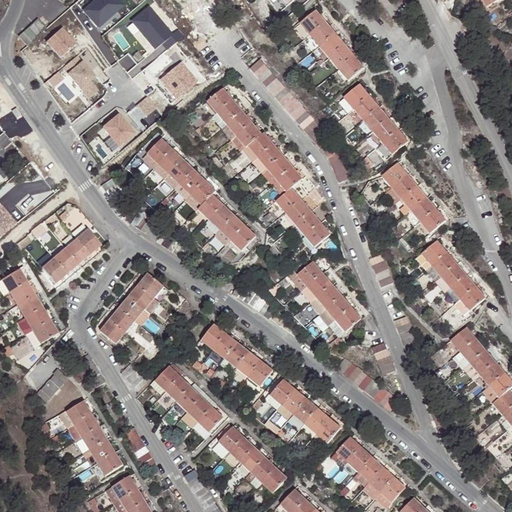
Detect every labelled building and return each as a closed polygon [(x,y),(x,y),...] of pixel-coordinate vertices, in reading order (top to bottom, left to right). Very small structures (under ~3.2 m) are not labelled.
[(299,22),(310,35),(326,22),(315,9),(299,22)] [(18,40),(26,49),(30,45),(35,41),(40,37),(44,33),(48,29),(39,20),(35,24),(31,28),(26,32),(22,36),(18,40)] [(326,22),(310,35),(320,46),(335,33),(326,22)] [(335,33),(320,46),(330,58),(345,45),(335,33)] [(330,58),(339,68),(354,56),(345,45),(330,58)] [(354,56),(339,68),(349,80),(364,68),(354,56)] [(337,177),(339,183),(351,177),(349,172),(346,166),(343,160),(340,154),(337,148),(333,143),(329,138),(324,133),(320,129),(316,124),(312,119),(308,114),(303,109),(299,105),(296,101),(292,96),(288,91),(283,86),(279,81),(273,74),(268,68),(264,64),(259,59),(249,67),(254,72),(258,77),(263,83),(268,89),(273,95),(277,100),(282,105),(286,109),(289,113),(293,118),(297,123),(302,128),(306,133),(310,137),(314,142),(318,147),(322,152),(326,157),(329,160),(331,165),(334,171),(337,177)] [(361,84),(346,97),(356,109),(371,96),(361,84)] [(208,103),(217,114),(232,102),(223,91),(208,103)] [(371,96),(356,109),(365,120),(380,107),(371,96)] [(232,102),(217,114),(227,125),(242,112),(232,102)] [(380,107),(365,120),(375,132),(390,119),(380,107)] [(227,125),(236,136),(251,123),(242,112),(227,125)] [(217,114),(213,118),(222,129),(227,125),(217,114)] [(375,132),(384,143),(400,130),(390,119),(375,132)] [(246,147),(250,144),(261,134),(251,123),(236,136),(246,147)] [(222,129),(221,129),(231,140),(236,136),(227,125),(222,129)] [(394,155),(409,141),(400,130),(384,143),(394,155)] [(250,144),(260,155),(275,143),(265,131),(261,134),(250,144)] [(147,154),(158,164),(171,150),(160,140),(147,154)] [(260,155),(269,166),(284,154),(275,143),(260,155)] [(246,147),(245,148),(254,160),(260,155),(250,144),(246,147)] [(169,174),(182,160),(171,150),(158,164),(169,174)] [(269,166),(279,177),(294,165),(284,154),(269,166)] [(254,160),(263,171),(269,166),(260,155),(254,160)] [(169,174),(180,184),(193,170),(182,160),(169,174)] [(383,175),(393,187),(408,174),(398,163),(383,175)] [(154,169),(165,179),(169,174),(158,164),(154,169)] [(289,189),(294,186),(304,176),(294,165),(279,177),(289,189)] [(269,166),(263,171),(273,183),(279,177),(269,166)] [(193,170),(180,184),(191,194),(204,180),(193,170)] [(169,174),(165,179),(176,189),(180,184),(169,174)] [(408,174),(393,187),(403,199),(418,187),(408,174)] [(279,177),(273,183),(282,195),(289,189),(279,177)] [(120,212),(124,217),(134,209),(130,204),(127,200),(122,194),(119,188),(115,183),(112,179),(101,186),(104,191),(108,196),(112,201),(116,207),(120,212)] [(201,204),(210,194),(214,190),(204,180),(191,194),(201,204)] [(180,184),(176,189),(186,199),(191,194),(180,184)] [(387,192),(397,204),(403,199),(393,187),(387,192)] [(418,187),(403,199),(412,210),(428,198),(418,187)] [(274,202),(284,214),(299,201),(289,189),(282,195),(274,202)] [(191,194),(186,199),(197,209),(201,204),(191,194)] [(208,220),(222,204),(210,194),(201,204),(197,209),(208,220)] [(412,210),(422,222),(438,209),(428,198),(412,210)] [(294,225),(309,212),(299,201),(284,214),(294,225)] [(208,220),(219,230),(233,215),(222,204),(208,220)] [(0,206),(0,235),(1,236),(15,224),(0,206)] [(438,209),(422,222),(432,234),(448,221),(438,209)] [(319,223),(309,212),(294,225),(304,236),(319,223)] [(139,214),(130,225),(135,229),(139,233),(140,233),(146,237),(151,240),(157,243),(162,247),(166,250),(172,253),(177,256),(185,244),(180,241),(174,237),(170,235),(165,231),(159,228),(154,225),(148,221),(143,217),(139,214)] [(233,215),(219,230),(230,241),(244,225),(233,215)] [(319,223),(304,236),(314,249),(330,236),(319,223)] [(82,225),(71,235),(76,240),(87,231),(82,225)] [(256,236),(244,225),(230,241),(241,251),(256,236)] [(87,231),(76,240),(88,255),(99,245),(87,231)] [(88,255),(76,240),(64,250),(76,264),(88,255)] [(423,254),(433,265),(448,252),(439,241),(423,254)] [(64,250),(52,260),(65,274),(76,264),(64,250)] [(442,276),(457,263),(448,252),(433,265),(442,276)] [(379,280),(382,286),(393,282),(392,275),(389,267),(386,261),(383,254),(371,259),(373,265),(376,272),(379,280)] [(423,254),(418,258),(428,269),(433,265),(423,254)] [(42,268),(54,283),(65,274),(52,260),(42,268)] [(307,287),(323,274),(313,262),(298,275),(299,277),(307,287)] [(442,276),(452,287),(467,274),(457,263),(442,276)] [(433,265),(428,269),(437,280),(442,276),(433,265)] [(8,293),(25,283),(17,270),(0,280),(8,293)] [(307,287),(317,298),(332,285),(323,274),(307,287)] [(452,287),(461,298),(476,285),(467,274),(452,287)] [(146,275),(137,286),(154,299),(163,287),(146,275)] [(442,276),(437,280),(446,291),(452,287),(442,276)] [(0,280),(0,293),(2,297),(8,293),(0,280)] [(16,306),(33,296),(25,283),(8,293),(16,306)] [(264,316),(269,320),(276,309),(271,305),(266,301),(261,298),(256,294),(251,291),(246,288),(241,284),(233,295),(239,299),(244,302),(248,306),(253,309),(258,312),(264,316)] [(327,310),(342,297),(332,285),(317,298),(327,310)] [(476,285),(461,298),(471,310),(486,297),(476,285)] [(129,298),(145,311),(154,299),(137,286),(129,298)] [(307,287),(302,292),(311,303),(317,298),(307,287)] [(41,309),(33,296),(16,306),(24,319),(41,309)] [(327,310),(337,322),(352,309),(342,297),(327,310)] [(129,298),(120,310),(136,323),(145,311),(129,298)] [(461,298),(456,302),(466,314),(471,310),(461,298)] [(152,316),(161,304),(154,299),(145,311),(152,316)] [(31,331),(48,321),(41,309),(24,319),(31,331)] [(337,322),(346,333),(361,320),(352,309),(337,322)] [(111,322),(127,334),(136,323),(120,310),(111,322)] [(327,310),(321,315),(331,326),(337,322),(327,310)] [(136,323),(143,328),(152,316),(145,311),(136,323)] [(406,345),(408,351),(420,346),(417,341),(415,335),(412,328),(410,323),(407,316),(395,320),(398,327),(400,333),(403,340),(406,345)] [(24,319),(18,323),(25,335),(31,331),(24,319)] [(57,335),(48,321),(31,331),(40,345),(57,335)] [(103,332),(119,345),(127,334),(111,322),(103,332)] [(331,326),(330,327),(340,338),(346,333),(337,322),(331,326)] [(200,340),(212,350),(225,335),(212,325),(200,340)] [(452,339),(462,351),(477,338),(467,327),(452,339)] [(25,335),(34,349),(40,345),(31,331),(25,335)] [(225,335),(212,350),(224,360),(237,345),(225,335)] [(378,361),(381,367),(391,363),(389,357),(386,350),(383,344),(380,337),(371,341),(373,348),(376,354),(378,361)] [(471,362),(486,349),(477,338),(462,351),(471,362)] [(224,360),(235,368),(247,353),(237,345),(224,360)] [(496,361),(486,349),(471,362),(481,374),(496,361)] [(462,351),(456,355),(466,367),(471,362),(462,351)] [(235,368),(247,378),(260,363),(247,353),(235,368)] [(341,374),(345,377),(354,366),(350,363),(346,360),(337,371),(341,374)] [(491,386),(506,373),(496,361),(481,374),(491,386)] [(260,363),(247,378),(259,387),(271,372),(260,363)] [(131,364),(122,374),(127,379),(131,383),(136,387),(145,377),(140,373),(136,369),(131,364)] [(164,391),(166,393),(180,379),(168,367),(154,382),(164,391)] [(53,374),(55,376),(62,383),(67,379),(60,372),(57,370),(53,374)] [(97,397),(100,402),(113,395),(109,389),(107,384),(104,379),(101,375),(98,371),(86,378),(89,382),(91,387),(94,392),(97,397)] [(385,407),(391,411),(400,400),(394,396),(389,392),(384,388),(378,383),(371,378),(366,374),(360,371),(351,381),(356,385),(362,389),(369,394),(375,399),(381,403),(385,407)] [(500,397),(509,390),(511,387),(511,380),(506,373),(491,386),(500,397)] [(38,395),(47,403),(52,398),(56,394),(60,389),(64,385),(62,383),(55,376),(51,380),(47,385),(43,390),(38,395)] [(180,379),(166,393),(177,404),(191,389),(180,379)] [(269,396),(281,406),(293,390),(282,381),(269,396)] [(150,386),(160,395),(164,391),(154,382),(150,386)] [(446,445),(450,452),(463,444),(459,439),(457,434),(454,427),(451,420),(449,414),(446,408),(443,401),(440,394),(438,388),(425,393),(427,399),(430,406),(433,413),(435,419),(438,426),(441,432),(444,439),(446,445)] [(191,389),(177,404),(188,414),(201,400),(191,389)] [(293,390),(281,406),(293,415),(305,400),(293,390)] [(504,414),(511,407),(511,393),(509,390),(500,397),(494,403),(504,414)] [(188,414),(199,424),(212,410),(201,400),(188,414)] [(293,415),(305,425),(317,409),(305,400),(293,415)] [(66,413),(74,426),(92,415),(84,402),(66,413)] [(321,404),(317,409),(328,419),(332,414),(321,404)] [(305,425),(316,434),(328,419),(317,409),(305,425)] [(212,410),(199,424),(209,434),(223,420),(212,410)] [(66,413),(60,416),(68,430),(74,426),(66,413)] [(82,439),(99,428),(92,415),(74,426),(82,439)] [(328,419),(316,434),(328,443),(340,428),(328,419)] [(194,430),(204,439),(209,434),(199,424),(194,430)] [(74,426),(68,430),(75,443),(82,439),(74,426)] [(82,439),(90,451),(107,441),(99,428),(82,439)] [(219,443),(229,453),(243,439),(232,429),(219,443)] [(139,468),(142,474),(154,467),(151,461),(148,456),(145,451),(142,445),(138,439),(135,433),(122,440),(126,446),(130,452),(133,458),(136,463),(139,468)] [(335,452),(347,463),(361,448),(350,438),(335,452)] [(82,439),(75,443),(83,455),(90,451),(82,439)] [(243,439),(229,453),(241,463),(254,450),(243,439)] [(92,455),(97,464),(115,453),(107,441),(90,451),(92,455)] [(219,443),(214,448),(224,458),(229,453),(219,443)] [(450,452),(454,458),(466,450),(463,444),(450,452)] [(361,448),(347,463),(358,473),(372,459),(361,448)] [(254,450),(241,463),(251,474),(265,460),(254,450)] [(475,484),(480,490),(489,480),(485,475),(480,470),(476,464),(472,459),(469,454),(466,450),(454,458),(457,462),(461,468),(465,473),(470,479),(475,484)] [(330,458),(341,469),(347,463),(335,452),(330,458)] [(115,453),(97,464),(105,476),(122,466),(115,453)] [(358,473),(369,484),(383,469),(372,459),(358,473)] [(251,474),(263,484),(276,470),(265,460),(251,474)] [(369,484),(380,495),(395,480),(383,469),(369,484)] [(276,470),(263,484),(274,495),(287,481),(276,470)] [(199,504),(203,508),(211,503),(213,501),(209,496),(206,491),(202,486),(199,481),(196,477),(193,472),(182,479),(185,484),(189,489),(192,493),(196,498),(199,504)] [(358,473),(353,478),(365,489),(369,484),(358,473)] [(251,474),(246,479),(257,490),(263,484),(251,474)] [(112,488),(120,501),(138,491),(130,478),(112,488)] [(395,480),(380,495),(391,505),(405,490),(395,480)] [(365,489),(362,491),(373,502),(375,500),(380,495),(369,484),(365,489)] [(112,488),(106,492),(114,505),(120,501),(112,488)] [(288,511),(292,511),(304,500),(294,490),(281,504),(288,511)] [(138,491),(120,501),(126,511),(130,511),(145,503),(138,491)] [(380,495),(375,500),(385,510),(391,505),(380,495)] [(421,511),(424,510),(413,499),(400,511),(421,511)] [(292,511),(313,511),(315,510),(304,500),(292,511)] [(95,511),(98,511),(92,501),(90,502),(95,511)] [(126,511),(120,501),(114,505),(118,511),(126,511)] [(130,511),(150,511),(145,503),(130,511)] [(217,511),(214,508),(211,503),(203,508),(201,509),(203,511),(217,511)]
